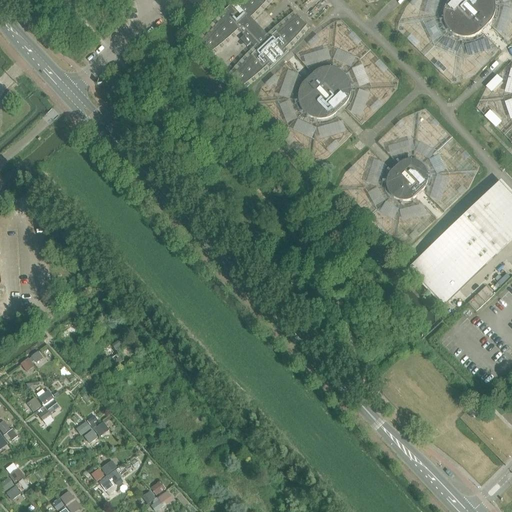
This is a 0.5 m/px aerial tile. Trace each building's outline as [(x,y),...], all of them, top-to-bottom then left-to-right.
[(238,70),(232,76),(235,79),(239,83),(242,87),(249,81),(255,77),(261,71),(267,66),(270,69),(287,53),(284,50),(290,44),(295,38),(301,32),(306,26),(303,23),(299,19),(296,16),(290,21),(287,23),(280,28),(275,33),(269,39),(262,32),(256,26),(250,19),(255,13),(260,8),(266,2),(267,0),(242,0),(240,2),(237,0),(235,0),(226,8),(219,16),(222,19),(217,24),(211,30),(206,36),(200,42),(204,45),(208,49),(210,53),(217,48),(223,43),(229,38),(235,33),(238,30),(244,36),(240,40),(247,47),(251,44),(257,50),(251,55),(248,58),(243,64),(238,70)] [(494,12),(495,8),(495,5),(494,1),(493,0),(449,0),(447,2),(445,6),(444,9),(443,13),(443,17),(444,21),(445,24),(447,28),(450,31),(453,33),(456,35),(460,36),(464,37),(468,37),(471,36),(475,35),(478,33),(481,30),(489,22),(491,19),(493,16),(494,12)] [(299,97),(299,101),(299,105),(300,108),(302,112),(305,115),(308,117),(311,119),(315,120),(318,121),(322,121),(326,121),(330,119),(333,118),(336,115),(344,108),(346,105),(348,101),(350,98),(350,94),(350,90),(350,86),(349,83),(347,79),(344,76),(341,74),(338,72),(334,71),(331,70),(327,70),(323,70),(319,72),(316,73),(313,76),(305,83),(303,86),(301,90),(299,93),(299,97)] [(423,168),(422,166),(420,165),(419,164),(418,164),(417,163),(415,162),(414,162),(412,161),(411,161),(409,161),(408,161),(406,161),(405,161),(403,162),(402,163),(400,163),(399,164),(398,165),(396,166),(390,172),(389,173),(388,174),(387,175),(387,177),(386,178),(386,180),(385,181),(385,183),(385,184),(385,186),(385,187),(385,189),(386,190),(386,192),(387,193),(388,195),(389,196),(390,197),(391,198),(392,199),(394,200),(395,201),(396,201),(398,202),(399,202),(401,202),(402,202),(404,202),(405,202),(407,202),(408,201),(410,201),(411,200),(413,199),(414,198),(415,197),(421,192),(422,190),(423,189),(424,188),(425,187),(425,185),(426,184),(426,182),(426,181),(427,179),(427,178),(426,176),(426,175),(426,173),(425,172),(424,170),(424,169),(423,168)] [(445,305),(511,240),(511,199),(499,186),(411,270),(445,305)] [(494,296),(486,287),(468,304),(476,312),(494,296)] [(43,359),(38,353),(38,352),(31,358),(29,360),(31,362),(33,361),(36,364),(43,359)] [(34,367),(29,360),(28,359),(20,365),(26,373),(34,367)] [(44,406),(54,399),(49,391),(38,399),(44,406)] [(33,413),(42,407),(35,399),(27,405),(33,413)] [(54,401),(45,407),(51,415),(60,408),(54,401)] [(43,408),(40,410),(42,414),(39,416),(41,420),(48,415),(45,411),(43,408)] [(89,426),(92,430),(94,429),(96,427),(94,425),(93,423),(97,421),(94,418),(87,423),(90,426),(89,426)] [(0,424),(0,430),(4,436),(11,430),(4,422),(0,424)] [(86,422),(76,430),(81,437),(91,430),(86,422)] [(103,423),(95,430),(100,437),(109,431),(103,423)] [(6,434),(2,437),(4,438),(5,440),(6,440),(9,438),(12,441),(17,437),(12,430),(6,434)] [(93,431),(84,437),(90,445),(98,439),(93,431)] [(106,476),(117,468),(112,461),(101,469),(106,476)] [(15,484),(25,477),(19,469),(9,476),(15,484)] [(99,470),(92,475),(97,482),(104,477),(99,470)] [(121,478),(116,471),(109,475),(109,476),(112,479),(115,483),(120,480),(121,478)] [(106,478),(103,481),(105,484),(109,480),(109,481),(112,479),(109,476),(106,478)] [(8,479),(0,484),(0,489),(3,494),(14,486),(8,479)] [(109,480),(105,484),(101,486),(106,493),(114,487),(109,481),(109,480)] [(15,486),(18,490),(21,487),(24,491),(27,489),(22,482),(18,484),(15,486)] [(151,489),(156,497),(166,490),(160,482),(151,489)] [(12,502),(21,495),(15,487),(6,494),(12,502)] [(66,506),(75,500),(69,492),(60,499),(66,506)] [(142,498),(148,505),(148,506),(153,502),(156,500),(156,499),(150,492),(142,498)] [(158,499),(164,508),(174,501),(167,492),(158,499)] [(157,511),(164,508),(158,499),(157,498),(156,499),(156,500),(153,502),(154,503),(153,504),(154,505),(151,507),(154,511),(157,511)] [(57,511),(64,507),(59,499),(52,505),(57,511)] [(69,511),(76,511),(81,508),(76,501),(67,508),(69,511)]
